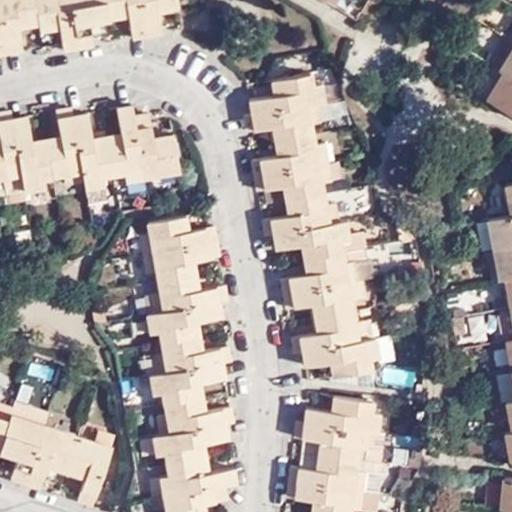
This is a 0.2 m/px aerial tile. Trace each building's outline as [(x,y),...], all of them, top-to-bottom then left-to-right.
[(17,23),(37,20),(33,0),(0,0),(0,54),(23,50),(17,23)] [(174,0),(33,0),(37,20),(39,28),(58,23),(61,43),(62,49),(92,44),(86,17),(125,9),(130,37),(159,32),(154,5),(175,0),(174,0)] [(496,68),(511,41),(511,24),(472,91),(482,98),(499,70),(496,68)] [(511,41),(496,68),(499,70),(482,98),(511,114),(511,41)] [(314,87),(311,70),(280,77),(282,93),(251,98),(253,112),(247,113),(249,130),(278,125),(284,152),(254,158),(259,188),(289,183),(295,212),(265,218),(268,233),(274,233),(277,246),(305,241),(311,271),(282,277),(287,305),(316,300),(321,328),(292,334),(295,350),(302,348),(306,366),(332,360),(335,372),(372,365),(370,355),(378,353),(375,336),(369,337),(365,318),(357,320),(353,299),(362,297),(359,278),(374,275),(370,256),(355,259),(347,261),(343,240),(350,238),(347,220),(338,221),(334,200),(326,201),(323,181),(331,180),(324,143),(317,145),(312,121),(321,120),(317,101),(326,100),(323,85),(314,87)] [(0,177),(1,177),(3,185),(21,181),(23,190),(42,186),(41,178),(62,174),(64,182),(83,178),(85,186),(104,182),(103,175),(123,170),(124,178),(178,168),(174,138),(153,142),(147,113),(132,115),(130,104),(115,107),(120,135),(92,141),(86,112),(72,115),(70,106),(55,109),(60,138),(31,144),(26,115),(11,118),(9,109),(0,110),(0,177)] [(103,183),(85,186),(87,199),(106,195),(103,183)] [(511,183),(506,184),(511,215),(486,219),(498,277),(505,276),(511,309),(511,339),(507,340),(506,341),(511,371),(511,397),(507,398),(511,421),(511,431),(506,433),(511,461),(511,460),(511,183)] [(217,255),(212,225),(205,226),(182,230),(179,216),(148,221),(150,233),(142,234),(148,272),(156,271),(160,291),(152,293),(155,312),(147,314),(151,332),(158,330),(163,352),(154,354),(157,373),(151,374),(155,395),(161,394),(165,412),(157,413),(160,434),(153,435),(156,454),(164,453),(168,474),(159,475),(165,511),(198,511),(197,506),(226,501),(223,483),(235,481),(233,465),(203,471),(198,441),(227,436),(224,421),(231,419),(229,406),(199,411),(193,381),(223,376),(220,361),(229,359),(226,343),(197,349),(192,319),(220,314),(218,300),(225,299),(222,282),(216,284),(192,288),(187,260),(217,255)] [(503,337),(507,340),(511,339),(511,309),(502,311),(499,317),(503,337)] [(466,316),(454,318),(456,334),(468,332),(466,316)] [(385,363),(383,381),(413,384),(415,367),(385,363)] [(370,411),(371,400),(336,396),(334,410),(305,406),(303,421),(296,420),(294,437),(323,441),(320,469),(291,466),(287,497),(315,501),(314,511),(348,511),(349,506),(358,508),(360,489),(378,491),(380,472),(362,470),(353,470),(357,448),(365,449),(384,452),(386,432),(375,430),(378,412),(370,411)] [(0,444),(20,451),(11,480),(40,490),(49,461),(84,472),(74,500),(90,505),(109,446),(44,426),(49,410),(14,400),(8,414),(6,420),(0,418),(0,444)] [(421,446),(408,445),(406,463),(418,464),(421,446)] [(511,511),(511,477),(504,476),(501,507),(506,508),(505,511),(511,511)]
